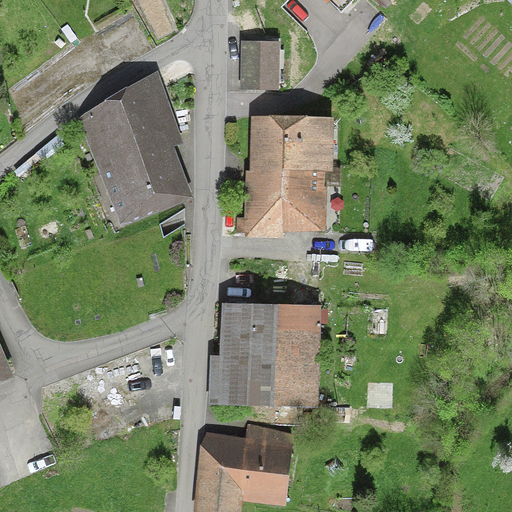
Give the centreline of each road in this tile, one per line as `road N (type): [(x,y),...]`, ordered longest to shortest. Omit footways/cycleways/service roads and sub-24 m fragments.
road 1 (residential): [(210,43),(204,309)]
road 2 (residential): [(0,291),(33,349),(53,359),(76,358),(204,309)]
road 3 (residential): [(210,43),(175,48),(99,91),(0,167)]
road 4 (residential): [(204,309),(182,511)]
